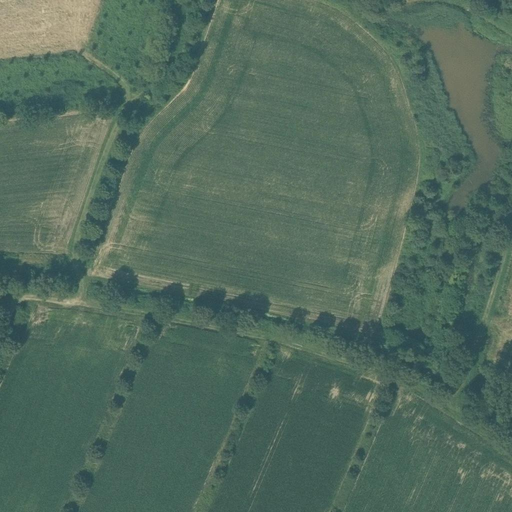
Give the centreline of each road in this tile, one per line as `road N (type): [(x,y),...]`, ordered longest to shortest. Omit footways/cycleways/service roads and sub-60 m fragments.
road 1 (track): [(384,376),(156,317),(0,295)]
road 2 (track): [(384,376),(442,406),(454,403),(511,230)]
road 3 (track): [(326,511),(384,376)]
